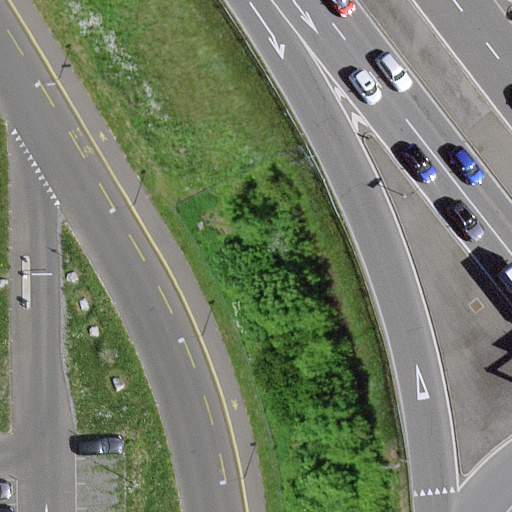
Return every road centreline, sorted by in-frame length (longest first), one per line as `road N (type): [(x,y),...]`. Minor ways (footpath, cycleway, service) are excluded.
road 1 (motorway): [(261,0),(335,142),(391,278),(418,376),(435,511)]
road 2 (unclassified): [(210,511),(194,424),(166,344),(0,60)]
road 3 (primary): [(306,0),(511,254)]
